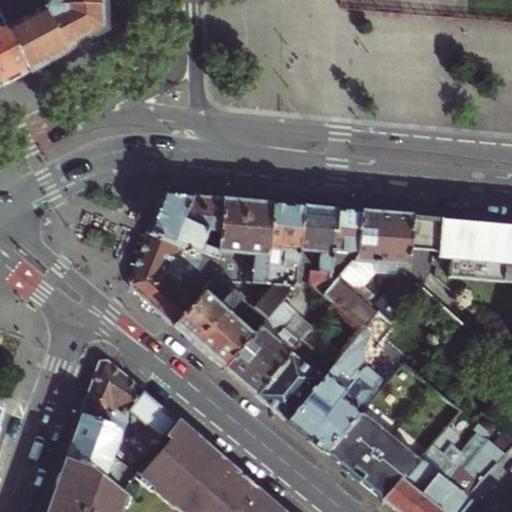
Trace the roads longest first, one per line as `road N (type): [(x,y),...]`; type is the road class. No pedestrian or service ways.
road 1 (secondary): [(511,156),(197,120)]
road 2 (secondary): [(226,156),(511,180)]
road 3 (tertiary): [(195,389),(87,292),(0,228)]
road 4 (secondary): [(0,204),(113,151),(226,156)]
road 5 (tertiary): [(7,511),(76,316)]
road 6 (tertiary): [(195,389),(343,511)]
road 7 (secondary): [(185,10),(180,40),(161,69),(56,131)]
road 8 (secondary): [(197,120),(105,117),(56,131)]
road 9 (tertiary): [(76,316),(195,389)]
